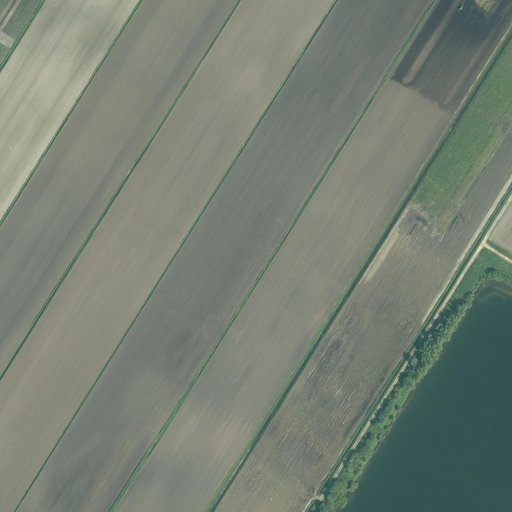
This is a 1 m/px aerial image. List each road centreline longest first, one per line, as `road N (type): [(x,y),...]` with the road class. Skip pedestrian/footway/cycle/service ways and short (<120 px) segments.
road 1 (track): [(204,511),(511,24)]
road 2 (track): [(313,511),(511,197)]
